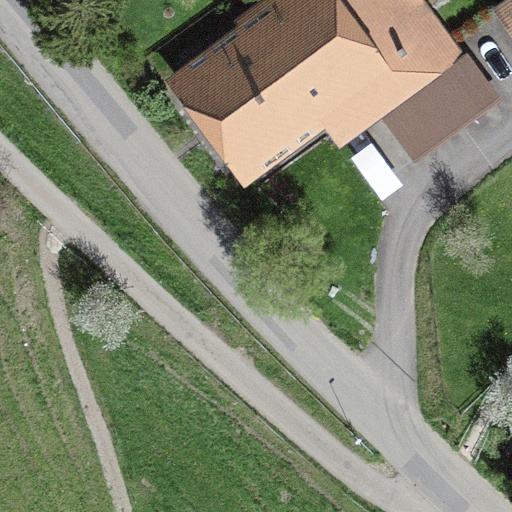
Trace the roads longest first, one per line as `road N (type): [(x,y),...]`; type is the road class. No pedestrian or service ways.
road 1 (residential): [(5,0),(117,133),(477,509)]
road 2 (residential): [(447,511),(412,506),(365,483),(275,418),(0,149)]
